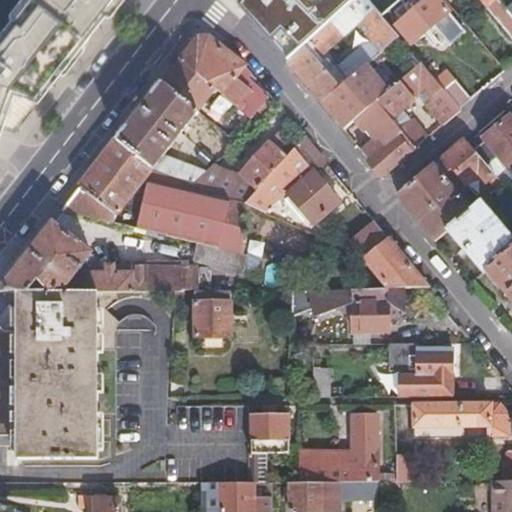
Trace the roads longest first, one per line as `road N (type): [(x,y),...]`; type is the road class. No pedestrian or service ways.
road 1 (secondary): [(177,0),(0,229)]
road 2 (residential): [(195,0),(217,12),(365,197)]
road 3 (residential): [(365,197),(511,369)]
road 4 (residential): [(365,197),(511,75)]
